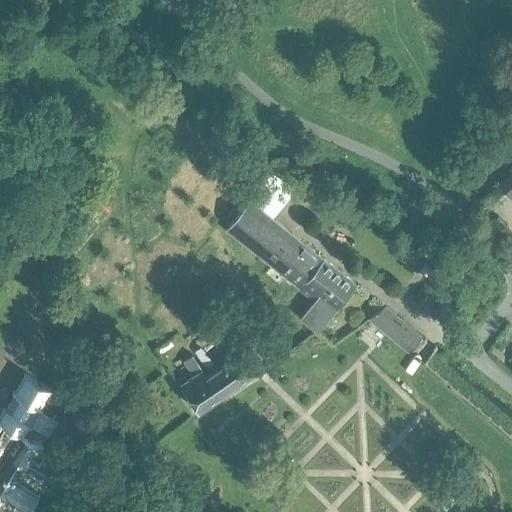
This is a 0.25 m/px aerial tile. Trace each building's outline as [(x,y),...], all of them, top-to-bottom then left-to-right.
[(498,186),(499,188),(510,199),(511,197),(511,173),(498,186)] [(225,229),(269,265),(292,284),(298,288),(298,289),(312,301),(299,316),(318,330),(355,285),(273,218),(249,199),(225,229)] [(411,251),(404,260),(432,280),(439,271),(411,251)] [(383,308),(368,318),(409,351),(421,337),(387,309),(385,310),(383,308)] [(198,411),(265,366),(264,364),(251,346),(206,376),(192,354),(183,360),(191,373),(186,377),(185,375),(177,380),(198,411)] [(0,511),(1,511),(8,502),(24,511),(30,511),(40,495),(39,494),(38,495),(19,485),(28,470),(47,481),(46,483),(47,484),(61,460),(60,459),(59,461),(39,449),(41,447),(42,448),(43,446),(27,437),(33,426),(49,435),(58,420),(42,411),(43,409),(42,409),(52,391),(54,392),(55,391),(25,373),(24,374),(25,375),(15,392),(14,391),(13,393),(20,397),(11,414),(3,409),(2,411),(3,411),(0,417),(0,511)]
